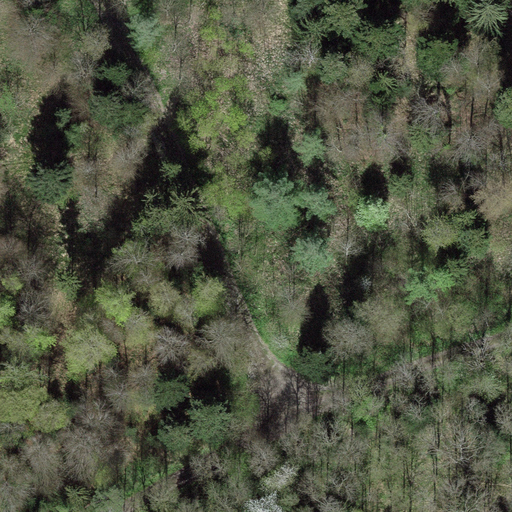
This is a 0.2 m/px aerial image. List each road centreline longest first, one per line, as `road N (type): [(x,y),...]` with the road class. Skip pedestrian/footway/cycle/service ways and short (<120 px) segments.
road 1 (track): [(287,416),(105,0)]
road 2 (track): [(119,511),(287,416),(511,334)]
